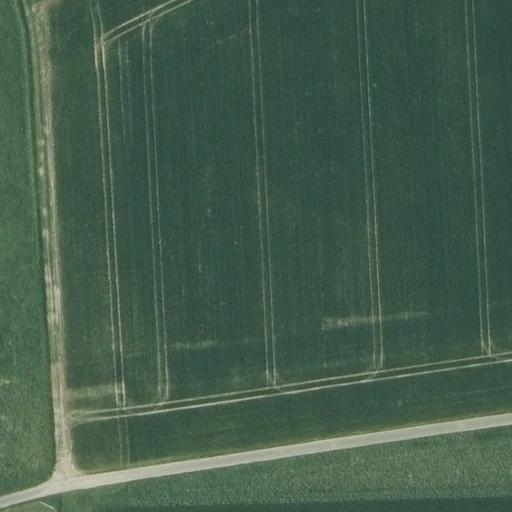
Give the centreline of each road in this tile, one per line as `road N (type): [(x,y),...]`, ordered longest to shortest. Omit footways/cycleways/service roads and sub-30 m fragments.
road 1 (track): [(31,0),(64,511)]
road 2 (track): [(46,490),(511,421)]
